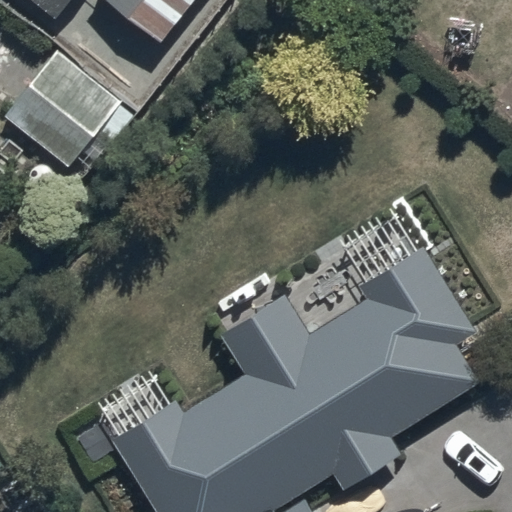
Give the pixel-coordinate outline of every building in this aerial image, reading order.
[(74,0),(39,0),(61,17),(74,0)] [(196,0),(120,0),(168,37),(196,0)] [(127,100),(60,48),(7,109),(72,164),(127,100)] [(483,326),(430,239),(363,278),(373,295),(314,329),(290,287),(223,326),(249,370),(187,406),(180,393),(118,429),(166,511),(323,511),(309,487),(337,470),(348,487),(410,449),(400,432),(487,379),(463,339),(483,326)] [(0,285),(11,272),(0,263),(0,285)]
